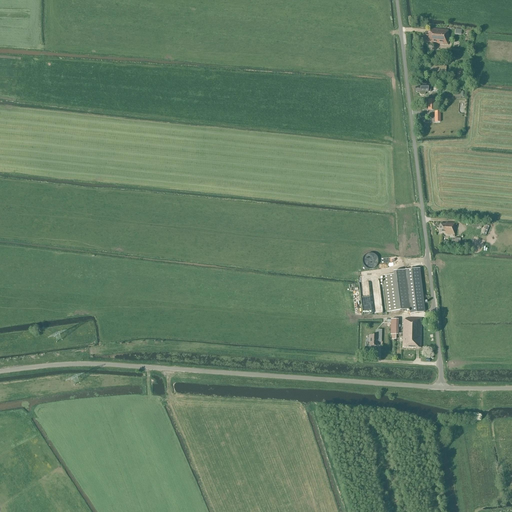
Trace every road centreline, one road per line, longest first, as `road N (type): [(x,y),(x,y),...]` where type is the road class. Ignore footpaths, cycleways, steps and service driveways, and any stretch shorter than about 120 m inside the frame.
road 1 (unclassified): [(0,371),(97,363),(441,388)]
road 2 (unclassified): [(441,388),(395,0)]
